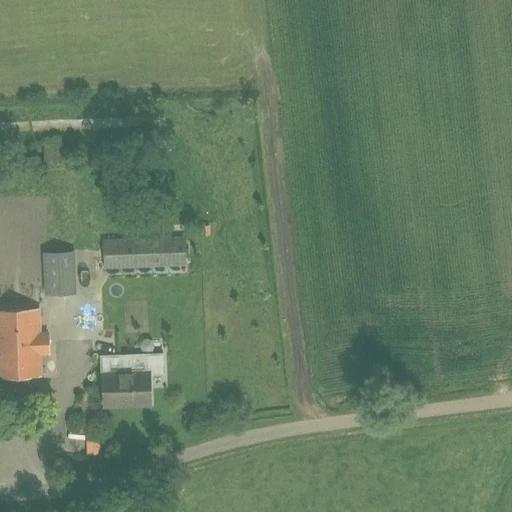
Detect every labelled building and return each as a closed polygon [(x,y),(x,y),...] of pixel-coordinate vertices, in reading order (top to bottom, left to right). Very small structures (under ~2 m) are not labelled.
[(44,164),(69,164),(69,147),(43,147),(44,164)] [(185,236),(103,239),(104,269),(186,266),(185,236)] [(71,252),(43,253),(45,293),(73,292),(71,252)] [(39,352),(47,352),(47,332),(39,332),(38,309),(0,310),(0,375),(40,374),(39,352)] [(103,405),(149,403),(148,374),(164,374),(163,353),(99,355),(101,405),(103,405)]
